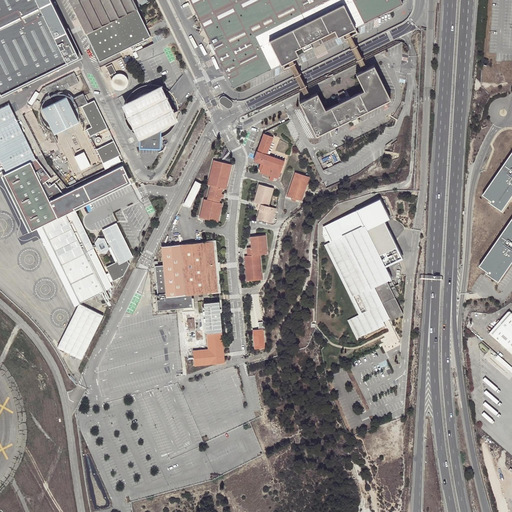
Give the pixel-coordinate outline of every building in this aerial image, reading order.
[(0,0),(0,94),(78,56),(50,0),(0,0)] [(149,37),(132,0),(70,0),(98,61),(149,37)] [(187,0),(231,88),(278,62),(286,59),(292,56),(294,54),(291,48),(306,40),(309,47),(320,42),(317,35),(331,28),(334,35),(342,31),(346,29),(401,3),(399,0),(187,0)] [(346,29),(342,31),(360,69),(365,67),(346,29)] [(292,56),(286,59),(304,96),(310,93),(292,56)] [(302,97),(319,132),(386,98),(370,64),(365,67),(360,69),(352,73),(360,89),(349,95),(349,96),(346,97),(343,89),(332,95),(336,102),(333,104),(332,103),(321,108),(313,92),(310,93),(304,96),(302,97)] [(78,82),(73,72),(44,86),(49,96),(78,82)] [(137,136),(140,137),(140,146),(162,147),(162,137),(164,136),(167,134),(170,132),(172,129),(175,126),(176,123),(178,120),(178,116),(179,113),(179,109),(178,106),(178,102),(176,99),(175,96),(173,93),(170,90),(167,88),(164,86),(161,85),(158,84),(154,83),(151,83),(147,83),(144,84),(140,85),(137,86),(134,88),(131,90),(129,93),(127,96),(125,99),(124,102),(123,106),(123,109),(123,113),(123,116),(124,120),(125,123),(127,126),(129,129),(131,132),(134,134),(137,136)] [(86,103),(82,93),(71,98),(76,108),(82,105),(86,103)] [(94,99),(86,103),(82,105),(93,127),(87,129),(90,136),(107,127),(94,99)] [(34,157),(9,104),(0,107),(0,158),(6,171),(34,157)] [(94,154),(81,128),(56,140),(69,166),(94,154)] [(253,161),(260,164),(264,165),(262,170),(260,173),(279,179),(285,161),(268,156),(274,138),(262,135),(253,161)] [(114,141),(97,149),(103,163),(120,155),(114,141)] [(511,152),(483,194),(489,199),(490,200),(491,201),(490,202),(502,211),(511,195),(511,152)] [(34,157),(6,171),(7,174),(3,176),(29,231),(41,226),(39,222),(72,206),(73,210),(131,183),(123,166),(64,194),(55,183),(50,187),(46,182),(50,178),(36,158),(34,157)] [(221,198),(222,194),(223,188),(226,189),(232,164),(213,160),(207,185),(210,186),(206,200),(203,199),(199,218),(219,223),(223,204),(219,203),(221,198)] [(308,177),(294,173),(286,196),(301,201),(308,177)] [(196,180),(186,203),(192,206),(203,183),(196,180)] [(253,202),(258,204),(261,204),(259,210),(256,219),(272,223),(276,209),(269,207),(274,189),(258,184),(253,202)] [(128,252),(112,219),(101,224),(99,228),(105,239),(106,242),(113,256),(101,261),(103,267),(101,268),(90,244),(88,241),(73,210),(72,206),(39,222),(41,226),(75,298),(108,282),(102,271),(105,270),(107,275),(118,270),(115,264),(123,260),(123,259),(122,255),(128,252)] [(511,217),(479,265),(487,271),(486,273),(498,282),(511,261),(511,217)] [(367,310),(361,313),(361,314),(350,319),(359,336),(384,324),(382,320),(383,319),(384,320),(388,319),(387,317),(388,317),(389,318),(394,315),(387,301),(390,299),(399,295),(396,289),(391,291),(385,280),(390,278),(364,225),(335,239),(336,240),(334,241),(333,240),(327,244),(353,296),(358,294),(367,310)] [(91,240),(88,241),(90,244),(92,242),(96,249),(106,244),(105,243),(106,242),(105,239),(103,240),(100,234),(99,234),(97,233),(95,234),(93,235),(92,236),(91,237),(91,239),(91,240)] [(265,236),(249,237),(249,248),(246,248),(246,256),(243,257),(246,281),(261,280),(259,255),(266,254),(265,236)] [(215,263),(213,241),(161,247),(162,265),(154,266),(157,295),(158,294),(159,300),(156,300),(157,310),(184,307),(186,307),(187,306),(188,305),(188,304),(188,303),(191,303),(190,299),(191,299),(190,294),(218,291),(215,268),(215,263)] [(387,301),(394,315),(389,318),(390,321),(398,317),(390,299),(387,301)] [(215,312),(215,310),(214,302),(200,303),(201,314),(209,313),(210,331),(221,330),(220,312),(215,312)] [(86,356),(106,315),(82,303),(62,344),(86,356)] [(259,310),(247,311),(249,326),(260,324),(259,310)] [(511,314),(509,312),(489,333),(493,336),(492,337),(511,354),(511,314)] [(260,327),(251,328),(253,346),(262,346),(260,327)] [(222,331),(206,333),(208,347),(193,348),(195,364),(223,361),(221,345),(223,345),(222,331)] [(511,367),(498,355),(495,359),(509,371),(511,368),(511,367)]
